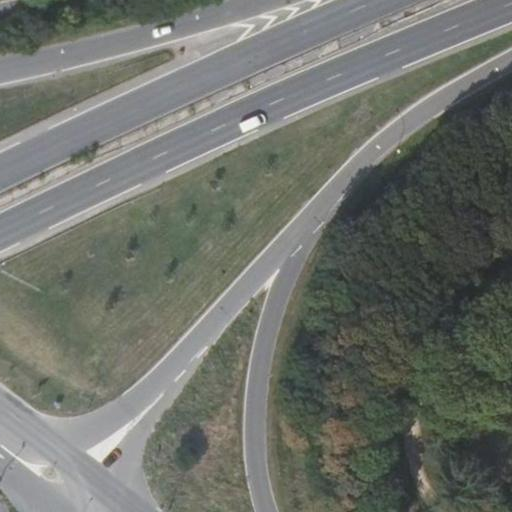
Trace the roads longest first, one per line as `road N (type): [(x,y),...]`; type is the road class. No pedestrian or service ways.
road 1 (primary): [(0,231),(511,6)]
road 2 (primary): [(380,0),(0,174)]
road 3 (primary): [(267,511),(252,446),(255,407),(293,235)]
road 4 (primary): [(293,235),(410,120),(511,62)]
road 5 (track): [(445,511),(424,484),(412,421),(433,360),(457,324),(511,276)]
road 6 (primary): [(267,0),(0,69)]
road 7 (primary): [(178,366),(293,235)]
road 8 (primary): [(51,444),(99,425),(178,366)]
road 9 (primary): [(113,494),(178,366)]
